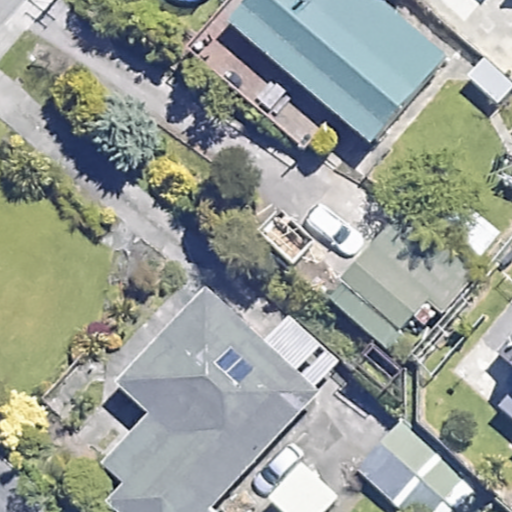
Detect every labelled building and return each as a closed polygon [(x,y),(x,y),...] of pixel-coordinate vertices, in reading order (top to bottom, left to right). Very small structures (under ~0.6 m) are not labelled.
[(446,60),(379,0),(243,0),(227,18),(369,146),(446,60)] [(268,353),(205,294),(123,383),(155,412),(92,481),(125,511),(212,511),(211,511),(344,367),(296,323),(268,353)] [(511,342),(501,356),(511,365),(511,342)] [(434,442),(388,499),(404,511),(423,511),(462,465),(434,442)] [(328,511),(342,497),(304,463),(269,501),(281,511),(328,511)] [(489,511),(502,494),(467,468),(433,511),(489,511)]
